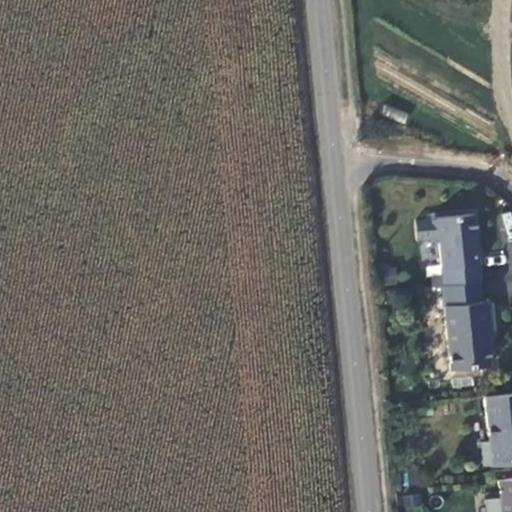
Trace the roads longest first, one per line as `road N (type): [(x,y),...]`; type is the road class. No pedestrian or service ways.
road 1 (tertiary): [(367,511),(342,163)]
road 2 (residential): [(342,163),(511,180)]
road 3 (tertiary): [(342,163),(326,0)]
